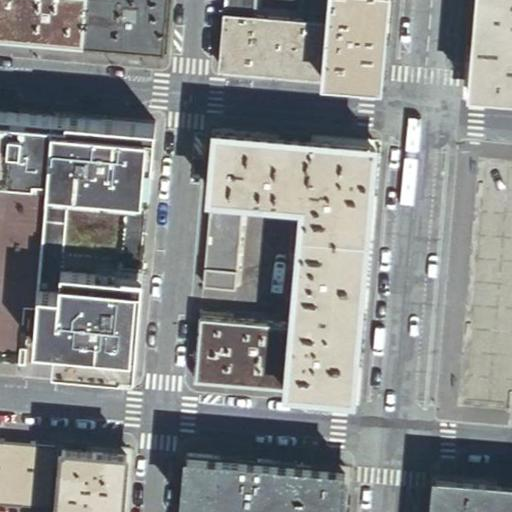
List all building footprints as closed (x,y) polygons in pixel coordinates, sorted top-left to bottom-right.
[(0,0),(0,41),(164,56),(168,0),(118,0),(118,1),(106,0),(0,0)] [(256,0),(228,0),(227,22),(255,24),(256,0)] [(332,31),(334,0),(308,0),(306,29),(332,31)] [(367,88),(374,0),(334,0),(332,31),(327,85),(367,88)] [(388,0),(374,0),(367,88),(381,90),(388,0)] [(511,77),(488,75),(493,11),(494,0),(477,0),(477,10),(470,90),(511,93),(511,77)] [(511,0),(494,0),(493,11),(488,75),(511,77),(511,0)] [(222,76),(327,85),(332,31),(306,29),(255,24),(227,22),(222,76)] [(0,173),(35,177),(36,171),(49,172),(54,114),(0,109),(0,173)] [(157,123),(54,114),(49,172),(37,310),(140,319),(157,123)] [(338,391),(359,141),(217,128),(211,192),(213,192),(244,195),(305,200),(294,323),(201,315),(195,379),(338,391)] [(375,142),(359,141),(338,391),(353,393),(375,142)] [(206,268),(238,271),(244,195),(213,192),(206,268)] [(236,288),(238,271),(206,268),(205,286),(236,288)] [(137,351),(140,319),(37,310),(35,333),(55,335),(54,346),(52,367),(121,373),(124,349),(137,351)] [(35,333),(34,345),(54,346),(55,335),(35,333)] [(54,346),(34,345),(32,365),(52,367),(54,346)] [(124,349),(121,373),(135,374),(137,351),(124,349)] [(0,502),(58,507),(63,444),(0,438),(0,502)] [(123,511),(129,450),(63,444),(58,507),(57,511),(123,511)] [(326,511),(331,467),(188,455),(184,503),(278,511),(277,511),(326,511)] [(343,511),(347,468),(331,467),(326,511),(343,511)] [(433,511),(448,511),(451,492),(511,497),(511,481),(436,475),(433,511)] [(511,511),(511,497),(451,492),(448,511),(511,511)] [(183,511),(277,511),(278,511),(184,503),(183,511)]
